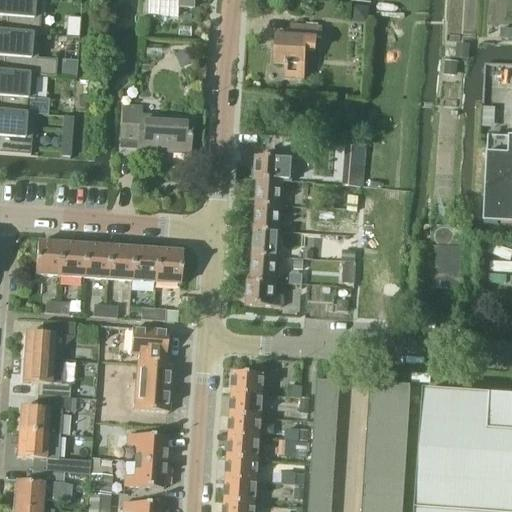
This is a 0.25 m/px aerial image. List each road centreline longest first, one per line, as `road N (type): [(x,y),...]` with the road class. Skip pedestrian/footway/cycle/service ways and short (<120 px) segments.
road 1 (unclassified): [(209,338),(511,354)]
road 2 (residential): [(215,230),(233,0)]
road 3 (residential): [(3,218),(215,230)]
road 4 (residential): [(209,338),(197,511)]
